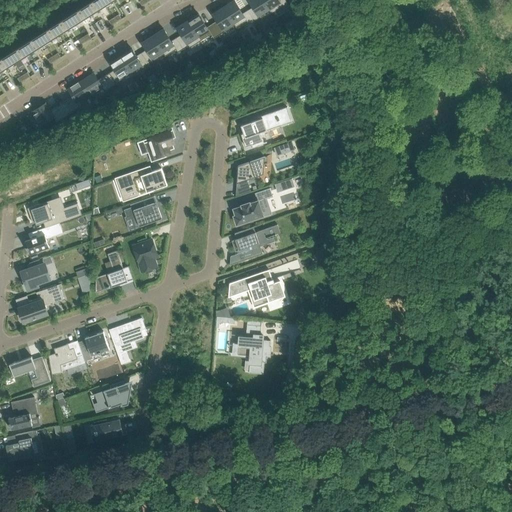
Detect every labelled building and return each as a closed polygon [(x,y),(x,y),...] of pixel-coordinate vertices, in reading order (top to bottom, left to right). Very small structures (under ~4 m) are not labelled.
[(102,0),(93,0),(85,5),(91,15),(106,5),(102,0)] [(234,0),(224,7),(235,25),(236,27),(247,20),(250,25),(255,21),(248,10),(243,13),(234,0)] [(248,0),(253,7),(248,10),(255,21),(260,18),(261,20),(272,13),(263,0),(248,0)] [(263,0),(272,13),(288,3),(285,0),(263,0)] [(85,5),(70,15),(76,25),(91,15),(85,5)] [(217,21),(212,24),(219,35),(235,25),(224,7),(213,14),(217,21)] [(199,14),(188,21),(201,41),(211,34),(214,38),(219,35),(212,24),(207,27),(199,14)] [(70,15),(55,25),(61,34),(76,25),(70,15)] [(296,17),(290,21),(294,27),(300,23),(296,17)] [(182,34),(176,38),(183,49),(188,46),(190,48),(201,41),(188,21),(177,27),(182,34)] [(55,25),(39,34),(45,44),(61,34),(55,25)] [(164,29),(153,36),(164,54),(165,56),(176,49),(178,52),(183,49),(176,38),(171,41),(164,29)] [(39,34),(24,44),(30,53),(45,44),(39,34)] [(147,49),(142,53),(148,64),(164,54),(153,36),(142,42),(147,49)] [(66,53),(77,46),(73,39),(61,45),(66,53)] [(24,44),(9,54),(15,63),(30,53),(24,44)] [(225,45),(221,47),(226,55),(231,53),(225,45)] [(132,49),(121,56),(133,74),(133,73),(148,64),(142,53),(136,56),(132,49)] [(9,54),(0,59),(0,72),(15,63),(9,54)] [(115,70),(110,73),(117,84),(122,80),(123,83),(134,75),(133,73),(133,74),(121,56),(110,62),(115,70)] [(94,73),(81,81),(89,94),(90,96),(103,88),(104,91),(117,84),(110,73),(98,80),(94,73)] [(73,96),(62,103),(69,114),(81,106),(78,101),(89,94),(81,81),(79,82),(78,82),(71,87),(68,89),(73,96)] [(46,103),(33,111),(35,114),(34,114),(39,122),(40,122),(41,124),(54,116),(57,122),(69,114),(62,103),(51,110),(46,103)] [(258,119),(241,125),(243,131),(244,133),(241,134),(246,147),(252,144),(253,147),(264,143),(260,132),(281,125),(276,111),(258,117),(258,119)] [(27,129),(23,125),(19,129),(23,134),(27,129)] [(152,140),(144,143),(148,153),(151,162),(167,157),(166,154),(170,152),(169,150),(168,149),(173,147),(171,143),(173,143),(174,142),(173,138),(176,137),(173,129),(151,137),(152,140)] [(275,146),(277,154),(296,149),(294,141),(275,146)] [(237,178),(237,183),(247,179),(263,173),(264,161),(263,157),(265,157),(265,156),(238,165),(238,166),(239,166),(240,170),(238,171),(237,178)] [(150,166),(120,176),(120,177),(125,192),(128,191),(128,192),(134,190),(134,189),(136,188),(138,195),(149,191),(149,190),(153,189),(153,190),(168,185),(162,168),(152,171),(151,168),(150,166)] [(101,175),(95,177),(97,183),(103,181),(101,175)] [(238,189),(237,196),(251,191),(249,186),(238,189)] [(242,206),(234,209),(236,215),(234,216),(237,225),(240,223),(241,225),(248,223),(247,221),(263,216),(260,207),(266,205),(265,200),(273,197),(271,189),(255,193),(258,201),(250,204),(250,202),(242,205),(242,206)] [(47,201),(28,208),(33,222),(36,221),(44,218),(45,221),(47,225),(45,226),(46,227),(82,215),(81,213),(80,214),(75,216),(72,207),(63,210),(63,208),(59,199),(48,203),(47,201)] [(132,207),(124,210),(127,216),(127,217),(132,216),(136,226),(138,226),(139,225),(145,224),(161,218),(157,207),(155,203),(156,203),(156,202),(145,206),(143,200),(131,204),(132,207)] [(31,239),(25,241),(30,254),(50,247),(47,238),(53,236),(50,226),(29,233),(31,239)] [(231,256),(230,265),(259,255),(258,253),(262,252),(263,254),(263,252),(262,252),(260,246),(275,241),(273,237),(276,236),(276,234),(271,236),(268,228),(256,232),(237,239),(232,241),(236,251),(237,251),(238,253),(236,254),(231,256)] [(140,243),(133,246),(142,272),(157,266),(154,258),(158,256),(152,239),(145,242),(146,244),(141,245),(140,243)] [(96,277),(96,292),(117,285),(128,281),(123,268),(117,250),(108,254),(110,260),(114,271),(108,273),(96,277)] [(29,269),(22,272),(25,280),(24,280),(25,283),(26,283),(28,289),(38,285),(37,285),(36,281),(40,279),(41,281),(50,278),(48,272),(46,265),(45,264),(43,259),(43,258),(29,263),(30,264),(32,269),(29,269)] [(87,268),(76,272),(78,278),(89,274),(87,268)] [(230,283),(229,297),(231,296),(230,296),(246,290),(246,291),(248,290),(253,304),(254,303),(255,306),(262,304),(264,304),(264,303),(270,301),(269,298),(270,297),(270,296),(283,292),(281,287),(282,286),(280,281),(275,282),(274,282),(273,279),(274,279),(273,279),(269,269),(230,283)] [(89,274),(78,278),(81,285),(90,281),(90,273),(89,274)] [(20,307),(19,308),(20,313),(19,313),(19,314),(21,314),(24,322),(48,313),(45,305),(64,298),(61,290),(59,285),(62,284),(61,283),(59,284),(39,291),(36,292),(37,293),(39,292),(41,297),(38,298),(32,300),(29,301),(28,301),(28,302),(29,304),(20,307)] [(217,310),(216,316),(217,316),(228,317),(226,309),(225,309),(226,309),(225,308),(217,311),(217,310)] [(217,316),(216,327),(219,327),(219,322),(235,323),(235,317),(231,317),(228,317),(217,316)] [(120,335),(112,338),(122,364),(131,361),(127,350),(125,344),(135,340),(145,337),(142,330),(146,328),(142,318),(130,322),(131,324),(126,326),(125,324),(117,327),(120,335)] [(238,348),(238,351),(239,351),(238,354),(242,355),(246,355),(250,356),(253,356),(253,358),(252,358),(252,363),(250,363),(249,368),(249,370),(249,373),(250,373),(250,371),(262,372),(262,368),(263,369),(263,366),(263,362),(265,362),(267,362),(267,357),(268,350),(270,351),(270,349),(270,346),(271,340),(270,340),(267,340),(263,340),(263,338),(263,335),(261,335),(261,326),(247,325),(246,337),(240,337),(240,339),(239,339),(239,343),(239,345),(239,346),(239,348),(238,348)] [(87,343),(80,346),(83,355),(85,361),(93,358),(92,355),(98,353),(99,354),(101,353),(101,352),(110,349),(104,331),(85,338),(86,339),(87,343)] [(56,353),(49,355),(52,374),(62,372),(62,370),(86,362),(85,361),(83,355),(77,357),(74,348),(70,349),(68,343),(54,348),(56,353)] [(14,363),(10,364),(14,376),(29,371),(31,379),(34,387),(51,381),(42,356),(37,358),(33,359),(32,356),(17,361),(16,362),(16,361),(13,362),(14,363)] [(103,391),(93,394),(93,395),(95,394),(98,403),(108,400),(110,405),(109,405),(108,408),(109,408),(122,403),(122,405),(121,405),(121,406),(129,404),(130,395),(131,391),(133,380),(124,383),(123,381),(124,380),(110,385),(111,388),(103,391)] [(15,416),(9,418),(10,422),(9,422),(10,425),(11,429),(32,425),(33,427),(40,426),(34,396),(11,401),(11,402),(15,402),(17,407),(13,408),(14,414),(15,414),(15,416)] [(120,419),(90,426),(94,441),(123,435),(120,419)] [(9,445),(6,445),(9,460),(23,457),(23,458),(33,455),(35,455),(32,440),(37,439),(39,439),(37,430),(16,435),(17,435),(19,443),(9,445)]
